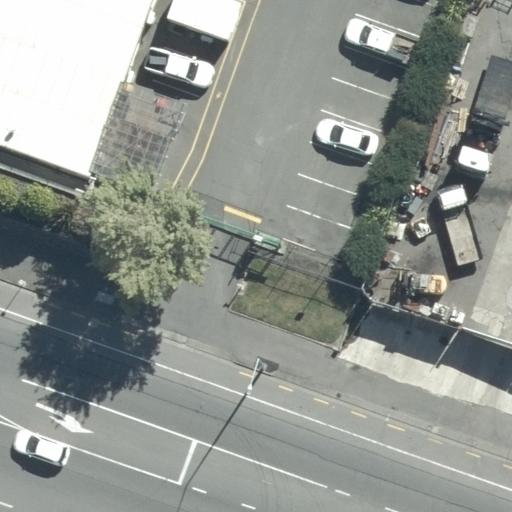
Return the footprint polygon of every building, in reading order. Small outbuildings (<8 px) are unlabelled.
[(0,0),(0,146),(99,181),(161,0),(0,0)] [(427,11),(387,2),(335,146),(374,160),(427,11)] [(299,239),(327,162),(295,150),(266,227),(299,239)] [(356,173),(336,166),(308,257),(342,268),(366,190),(352,185),(356,173)] [(0,229),(0,268),(162,327),(175,292),(0,229)]
